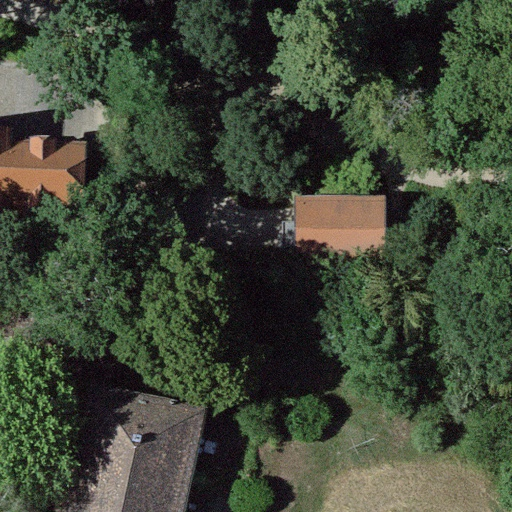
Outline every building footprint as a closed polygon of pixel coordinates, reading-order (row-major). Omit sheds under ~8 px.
[(0,210),(72,213),(74,151),(0,148),(0,210)] [(172,177),(112,177),(112,240),(171,240),(172,177)] [(377,206),(295,206),(295,263),(377,263),(377,206)] [(119,303),(28,283),(25,296),(16,338),(106,358),(119,303)] [(0,334),(16,338),(25,296),(0,290),(0,334)] [(177,511),(198,414),(83,389),(56,511),(177,511)]
